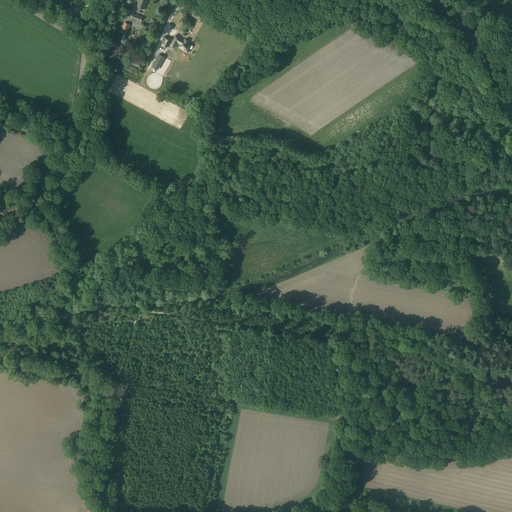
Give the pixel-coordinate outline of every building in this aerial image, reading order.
[(147,0),(138,0),(136,7),(144,10),(147,0)] [(131,18),(140,22),(142,16),(132,13),(131,18)] [(130,25),(124,22),(120,33),(126,35),(130,25)] [(166,36),(171,39),(175,30),(165,25),(162,31),(167,34),(166,36)] [(176,34),(172,41),(177,44),(178,42),(181,44),(180,46),(184,48),(183,50),(187,53),(189,49),(191,45),(188,44),(189,43),(188,42),(188,41),(185,39),(184,40),(183,39),(183,40),(180,38),(180,37),(176,34)] [(160,45),(166,48),(171,39),(165,36),(160,45)] [(170,60),(174,52),(169,49),(165,57),(170,60)] [(157,69),(164,57),(159,54),(152,66),(157,69)]
